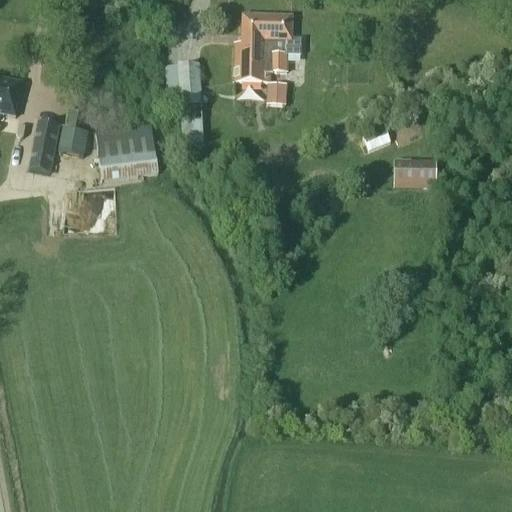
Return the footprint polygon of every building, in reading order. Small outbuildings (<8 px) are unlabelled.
[(292,20),(242,18),(241,45),(234,45),(233,84),(269,85),(269,75),(286,75),(287,57),(301,58),(301,42),(291,42),(292,20)] [(202,122),(198,67),(176,68),(180,124),(202,122)] [(16,119),(23,85),(0,80),(0,112),(2,113),(1,116),(16,119)] [(270,106),(290,107),(291,85),(270,85),(270,106)] [(68,113),(65,130),(74,132),(78,115),(68,113)] [(60,128),(38,123),(28,171),(50,176),(60,128)] [(150,129),(94,136),(100,185),(157,179),(150,129)] [(436,164),(393,163),(392,193),(435,193),(436,164)]
